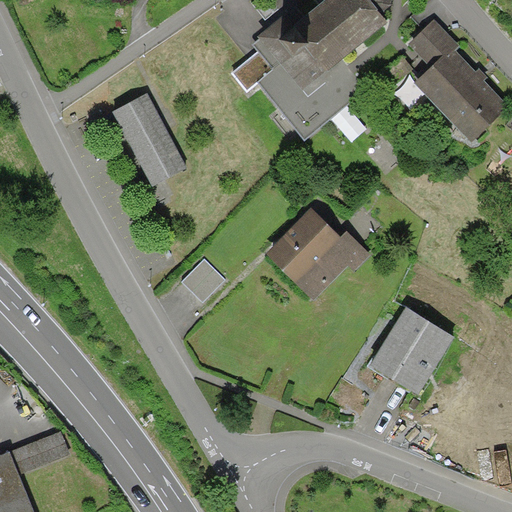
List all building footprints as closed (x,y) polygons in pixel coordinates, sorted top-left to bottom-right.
[(262,53),(234,75),(247,91),(258,83),(306,141),(368,91),(343,60),(388,24),(382,18),(384,12),(392,6),(392,0),(326,0),(329,2),(309,18),(297,27),(288,16),(254,43),(262,53)] [(460,48),(435,21),(409,46),(432,70),(419,82),(411,74),(393,91),(436,136),(451,120),(473,143),(509,108),(480,77),(456,52),(460,48)] [(147,95),(114,113),(155,187),(187,169),(147,95)] [(352,108),(337,119),(353,141),(368,129),(352,108)] [(340,239),(312,212),(270,255),(315,300),(347,268),(354,274),(372,256),(348,231),(340,239)] [(205,260),(183,282),(203,302),(225,280),(205,260)] [(419,396),(455,336),(409,309),(373,368),(419,396)] [(4,455),(0,456),(0,511),(32,511),(19,478),(70,457),(60,433),(4,455)]
